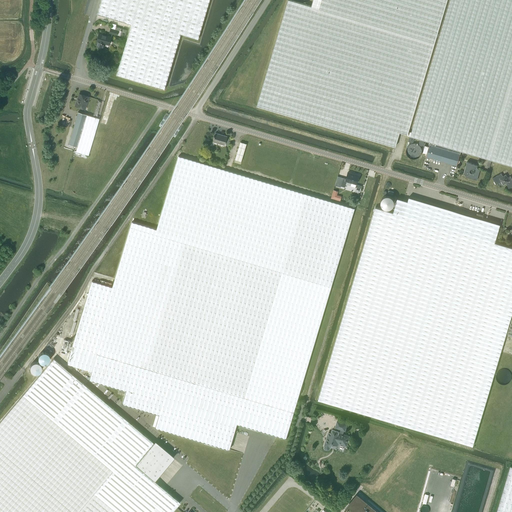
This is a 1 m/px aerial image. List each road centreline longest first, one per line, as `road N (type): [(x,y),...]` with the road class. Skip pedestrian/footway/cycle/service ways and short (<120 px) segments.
road 1 (unclassified): [(511,211),(194,114)]
road 2 (unclassified): [(194,114),(268,0)]
road 3 (unclassified): [(194,114),(75,78)]
